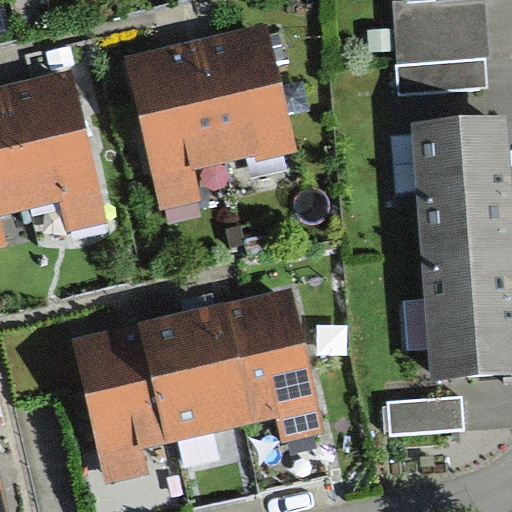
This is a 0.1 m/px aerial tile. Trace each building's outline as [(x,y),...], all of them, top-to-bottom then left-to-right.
[(457,0),(404,4),(394,3),(398,63),(485,58),(489,57),(486,0),(457,0)] [(197,40),(228,162),(256,155),(258,162),(300,151),(268,23),(197,40)] [(195,169),(228,162),(197,40),(125,59),(160,209),(202,199),(195,169)] [(485,58),(398,63),(401,93),(487,87),(485,58)] [(0,85),(0,89),(30,208),(59,201),(67,233),(112,222),(73,67),(0,85)] [(0,218),(0,215),(30,208),(0,89),(0,245),(6,244),(0,218)] [(511,370),(511,151),(510,117),(415,123),(416,135),(396,137),(399,194),(416,193),(423,299),(401,301),(403,347),(428,345),(429,376),(511,370)] [(217,305),(245,425),(279,418),(284,439),(324,429),(292,288),(217,305)] [(217,305),(139,323),(166,444),(245,425),(217,305)] [(166,444),(139,323),(72,339),(105,484),(152,473),(146,449),(166,444)] [(393,435),(465,431),(463,401),(391,405),(393,435)]
